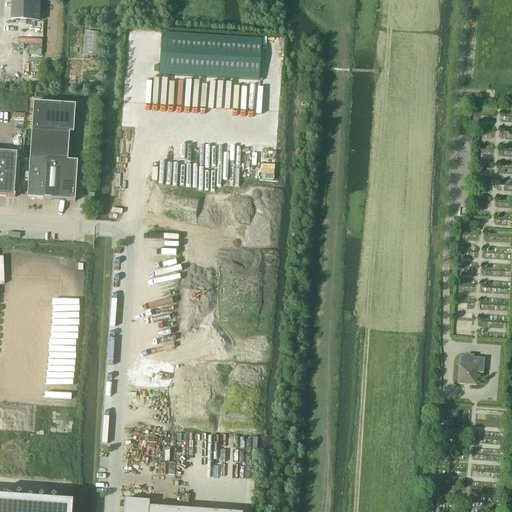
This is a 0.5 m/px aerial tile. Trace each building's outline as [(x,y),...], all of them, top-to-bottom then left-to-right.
[(16,0),(15,22),(37,23),(37,0),(16,0)] [(161,33),(157,74),(259,81),(262,40),(161,33)] [(33,103),(31,131),(44,132),(73,134),(75,106),(33,103)] [(31,131),(29,159),(41,160),(45,160),(61,161),(67,162),(69,134),(44,132),(31,131)] [(0,197),(14,198),(14,195),(13,195),(16,154),(0,153),(0,197)] [(29,159),(26,199),(42,200),(43,196),(43,190),(45,160),(41,160),(29,159)] [(43,196),(42,200),(58,201),(59,197),(61,161),(45,160),(43,190),(43,196)] [(59,197),(58,201),(74,202),(77,163),(67,162),(61,161),(59,197)] [(459,366),(457,385),(476,386),(477,374),(483,374),(484,359),(473,359),(472,363),(464,362),(465,358),(460,358),(459,366)] [(0,499),(0,511),(70,511),(71,504),(0,499)] [(125,501),(124,511),(200,511),(148,508),(149,502),(144,502),(125,501)]
